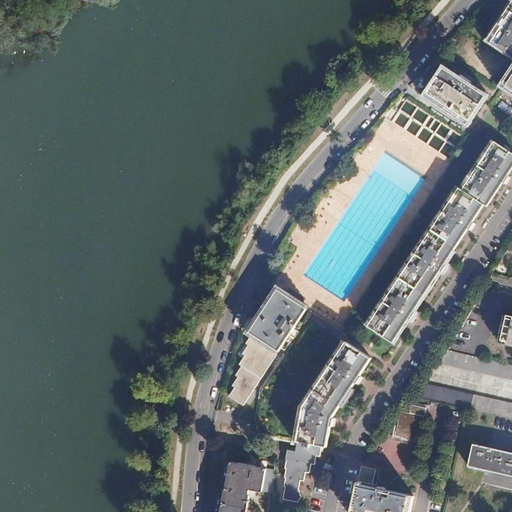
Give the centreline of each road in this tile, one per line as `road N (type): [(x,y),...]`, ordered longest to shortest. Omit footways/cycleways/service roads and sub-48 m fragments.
road 1 (residential): [(190,511),(219,333),(262,240),(395,75),(469,0)]
road 2 (residential): [(331,511),(347,444),(511,198)]
